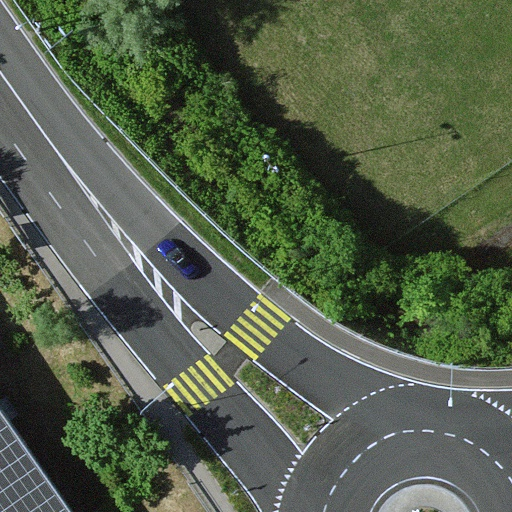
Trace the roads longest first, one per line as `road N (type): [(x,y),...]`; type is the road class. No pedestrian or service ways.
road 1 (residential): [(388,435),(196,279),(116,230)]
road 2 (residential): [(116,230),(199,384),(304,511)]
road 3 (residential): [(116,230),(0,76)]
